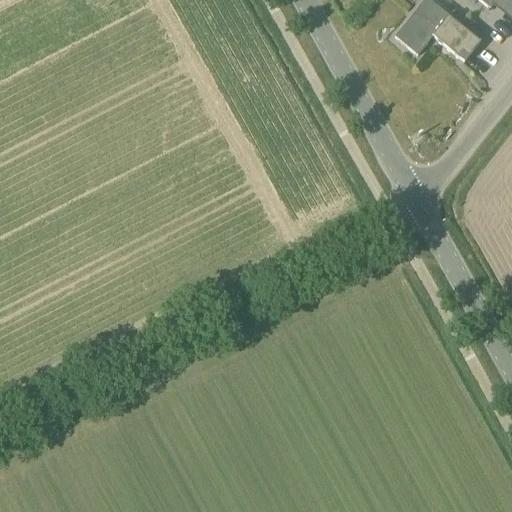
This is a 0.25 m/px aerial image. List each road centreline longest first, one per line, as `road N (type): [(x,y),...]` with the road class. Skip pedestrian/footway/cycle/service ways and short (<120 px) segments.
road 1 (unclassified): [(412,195),(367,231),(0,421)]
road 2 (tertiary): [(412,195),(304,0)]
road 3 (tertiary): [(511,360),(412,195)]
road 4 (unclassified): [(511,89),(412,195)]
